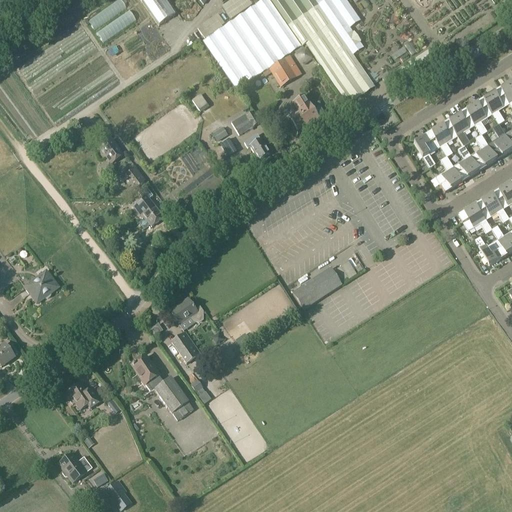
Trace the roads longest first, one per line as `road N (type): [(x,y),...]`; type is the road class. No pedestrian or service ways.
road 1 (tertiary): [(135,303),(219,210),(511,27)]
road 2 (residential): [(438,218),(386,140),(511,62)]
road 3 (unclassified): [(135,303),(0,125)]
road 4 (tertiary): [(0,404),(135,303)]
